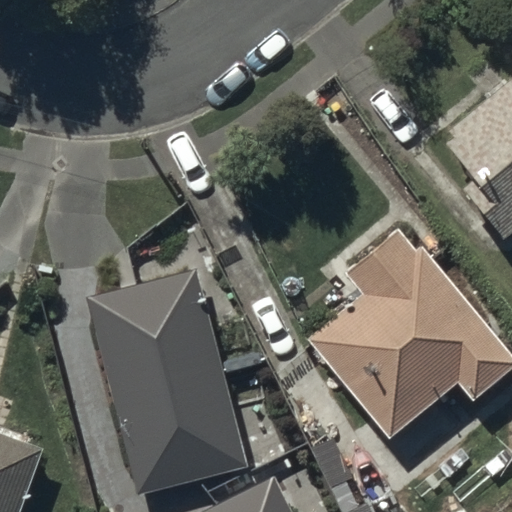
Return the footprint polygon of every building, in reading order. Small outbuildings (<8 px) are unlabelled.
[(469,199),(501,237),(511,228),(511,74),(437,136),(482,189),(469,199)] [(361,294),(307,338),(387,436),(455,381),(470,400),(511,365),(511,359),(418,245),(413,249),(395,227),(341,270),(361,294)] [(198,278),(92,303),(140,500),(246,475),(198,278)] [(0,511),(14,511),(39,446),(24,441),(26,435),(0,425),(0,511)] [(285,511),(272,487),(222,511),(285,511)]
